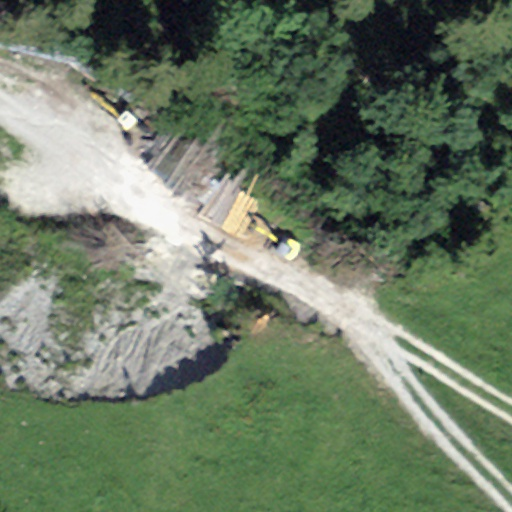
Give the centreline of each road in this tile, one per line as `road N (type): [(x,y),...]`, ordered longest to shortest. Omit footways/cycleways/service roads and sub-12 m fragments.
road 1 (track): [(511,495),(351,317),(0,108)]
road 2 (track): [(511,397),(351,317)]
